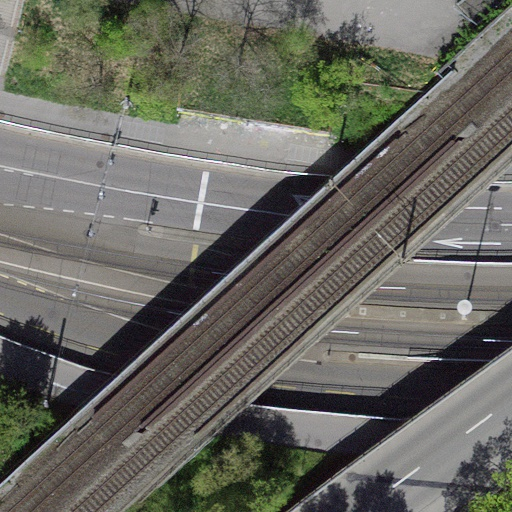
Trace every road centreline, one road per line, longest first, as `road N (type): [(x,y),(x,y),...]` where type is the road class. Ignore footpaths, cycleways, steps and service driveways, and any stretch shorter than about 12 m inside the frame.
road 1 (secondary): [(0,299),(257,371),(511,397)]
road 2 (secondary): [(511,222),(201,200),(0,154)]
road 3 (secondary): [(511,252),(190,229),(0,186)]
road 4 (residential): [(185,0),(306,22),(376,0)]
road 5 (primary): [(363,511),(511,402)]
